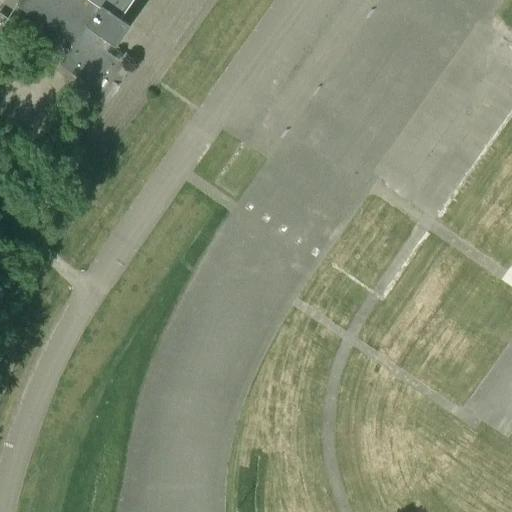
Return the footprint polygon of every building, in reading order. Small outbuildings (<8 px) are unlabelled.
[(60,64),(94,88),(115,58),(106,51),(112,43),(116,46),(132,24),(120,16),(131,0),(19,0),(16,5),(73,45),(60,64)] [(256,0),(236,34),(248,42),(273,0),(256,0)] [(395,45),(394,48),(397,46),(463,81),(464,79),(479,66),(479,75),(489,66),(475,59),(503,61),(511,53),(511,23),(491,12),(490,11),(488,13),(474,12),(474,10),(479,0),(419,0),(395,45)] [(9,19),(0,12),(0,29),(1,31),(9,19)] [(221,35),(195,76),(215,89),(241,48),(221,35)] [(174,88),(140,140),(144,143),(98,215),(119,228),(164,158),(160,156),(196,101),(174,88)] [(421,274),(441,288),(462,258),(442,244),(421,274)] [(491,335),(511,302),(511,291),(466,262),(440,302),(491,335)] [(332,311),(354,323),(367,298),(345,287),(332,311)] [(307,479),(316,511),(339,511),(341,511),(333,484),(333,481),(328,465),(326,403),(330,387),(330,386),(343,337),(320,331),(305,384),(305,387),(301,403),(302,461),(307,474),(307,479)] [(459,372),(479,386),(503,351),(483,338),(459,372)] [(389,383),(366,377),(371,355),(353,351),(340,407),(381,417),(389,383)] [(432,446),(456,410),(427,391),(403,426),(432,446)] [(459,413),(445,433),(461,445),(475,425),(459,413)] [(386,511),(368,456),(367,418),(343,420),(345,461),(362,511),(386,511)] [(511,437),(494,425),(460,478),(501,504),(505,499),(511,503),(511,437)] [(458,511),(480,511),(489,497),(472,487),(458,511)]
